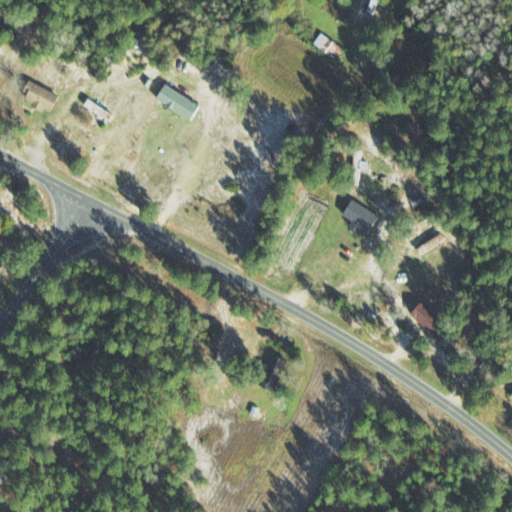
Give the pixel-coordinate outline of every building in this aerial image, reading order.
[(383,0),(372,0),(366,16),(376,20),(383,0)] [(314,45),(337,60),(345,49),(322,34),(314,45)] [(52,113),(61,96),(32,81),(23,98),(52,113)] [(201,106),(167,84),(158,98),(193,120),(201,106)] [(407,129),(418,142),(427,134),(415,121),(407,129)] [(363,186),(363,150),(354,150),(354,186),(363,186)] [(381,217),(354,200),(344,216),(353,222),(351,225),(369,235),(381,217)] [(413,316),(454,350),(464,338),(423,304),(413,316)] [(277,391),(287,360),(271,354),(261,385),(277,391)]
